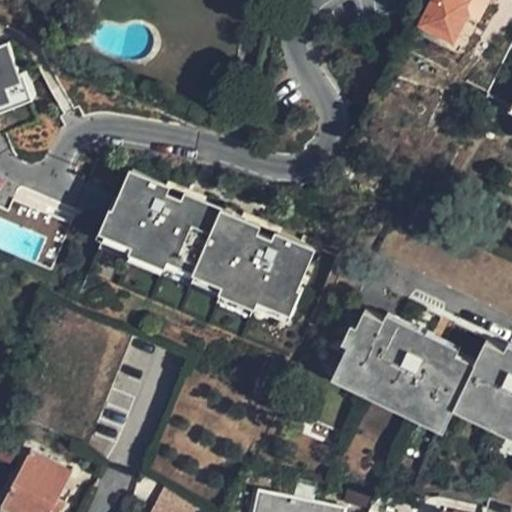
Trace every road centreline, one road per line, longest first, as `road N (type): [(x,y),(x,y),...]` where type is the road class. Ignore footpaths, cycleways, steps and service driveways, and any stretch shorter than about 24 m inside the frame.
road 1 (residential): [(103,511),(172,354)]
road 2 (residential): [(511,338),(361,269)]
